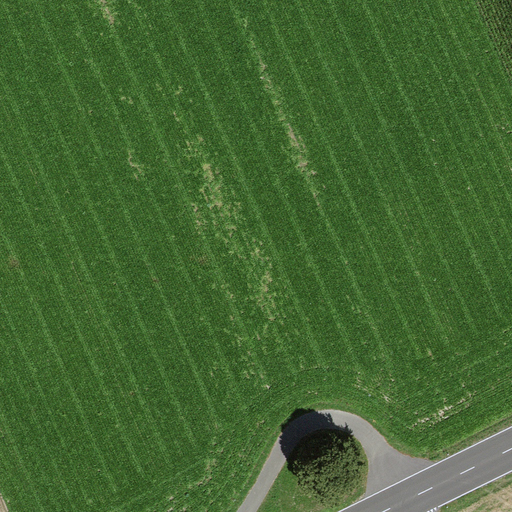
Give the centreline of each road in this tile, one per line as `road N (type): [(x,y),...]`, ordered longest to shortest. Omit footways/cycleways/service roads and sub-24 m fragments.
road 1 (track): [(405,501),(363,431),(325,419),(293,434),(241,511)]
road 2 (primary): [(511,448),(390,508)]
